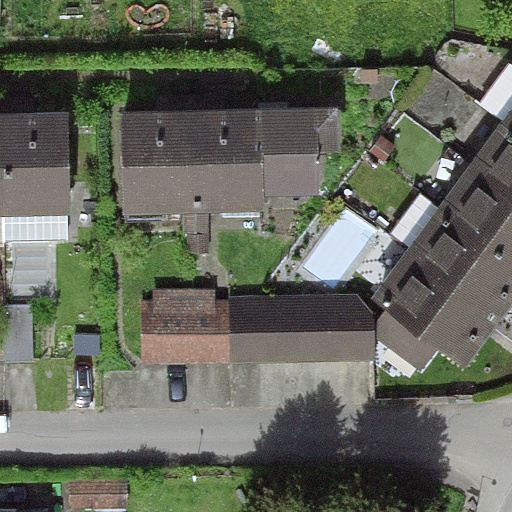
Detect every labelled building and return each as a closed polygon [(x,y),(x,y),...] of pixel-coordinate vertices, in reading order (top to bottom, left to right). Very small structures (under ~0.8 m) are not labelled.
[(511,63),(510,62),(481,102),(502,116),(511,104),(511,63)] [(511,123),(511,104),(502,116),(511,123)] [(339,108),(196,112),(196,212),(210,212),(266,211),(266,196),(319,194),(317,152),(339,151),(339,108)] [(183,213),(196,212),(196,112),(122,113),(125,214),(183,213)] [(68,114),(2,116),(5,217),(68,215),(71,215),(68,114)] [(511,186),(511,123),(502,116),(473,158),(511,186)] [(511,252),(511,186),(473,158),(442,202),(511,252)] [(421,195),(392,233),(409,245),(438,207),(421,195)] [(503,315),(511,301),(511,252),(442,202),(438,207),(409,245),(503,315)] [(210,241),(210,212),(196,212),(183,213),(183,233),(188,233),(189,252),(208,252),(208,241),(210,241)] [(6,240),(68,239),(68,215),(5,217),(6,240)] [(409,245),(372,298),(387,310),(439,348),(464,367),(503,315),(409,245)] [(375,361),(376,339),(377,319),(358,294),(229,296),(229,299),(216,299),(216,289),(143,288),(142,363),(375,361)] [(33,304),(3,304),(4,362),(34,362),(33,304)] [(422,371),(439,348),(387,310),(377,319),(376,339),(422,371)] [(129,479),(68,481),(69,510),(129,508),(129,479)]
